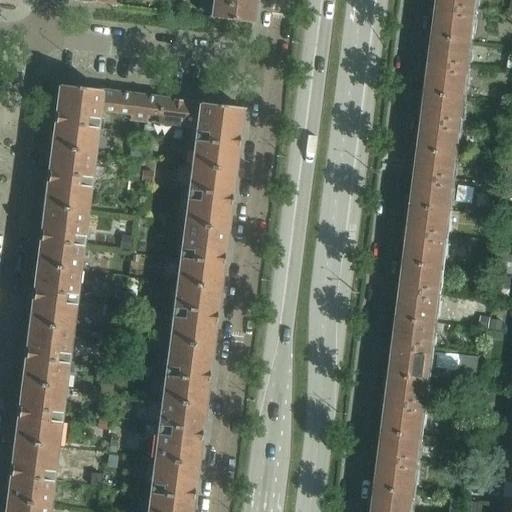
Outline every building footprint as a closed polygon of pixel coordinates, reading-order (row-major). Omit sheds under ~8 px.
[(253,24),(256,0),(200,0),(200,11),(212,13),(212,18),(253,24)] [(476,0),(441,0),(437,34),(472,39),(476,0)] [(472,39),(437,34),(430,89),(465,94),(472,39)] [(102,91),(60,86),(52,149),(94,154),(99,112),(102,91)] [(465,94),(430,89),(423,145),(458,149),(465,94)] [(197,130),(201,104),(102,91),(99,112),(131,116),(130,122),(197,130)] [(238,143),(242,114),(243,109),(201,104),(197,130),(196,138),(238,143)] [(235,172),(238,143),(196,138),(192,167),(235,172)] [(458,149),(423,145),(416,201),(451,206),(458,149)] [(94,154),(52,149),(44,207),(87,213),(94,154)] [(505,178),(507,163),(490,161),(488,177),(505,178)] [(235,172),(192,167),(185,226),(227,231),(235,172)] [(451,206),(416,201),(409,257),(444,261),(451,206)] [(87,213),(44,207),(37,267),(79,272),(87,213)] [(227,231),(185,226),(177,285),(219,290),(227,231)] [(122,234),(120,248),(130,249),(132,235),(122,234)] [(444,261),(409,257),(402,312),(437,317),(444,261)] [(79,272),(37,267),(29,325),(72,330),(79,272)] [(219,290),(177,285),(170,343),(212,349),(219,290)] [(437,317),(402,312),(395,367),(430,371),(437,317)] [(108,324),(106,335),(118,336),(119,326),(108,324)] [(72,330),(29,325),(22,384),(64,389),(72,330)] [(123,326),(121,337),(132,339),(134,328),(123,326)] [(212,349),(170,343),(162,402),(205,407),(212,349)] [(467,358),(464,380),(476,381),(478,359),(467,358)] [(430,371),(395,367),(388,422),(423,426),(430,371)] [(64,389),(22,384),(14,443),(56,448),(64,389)] [(102,385),(101,394),(112,395),(114,386),(102,385)] [(205,407),(162,402),(155,461),(197,466),(205,407)] [(423,426),(388,422),(381,478),(415,483),(423,426)] [(56,448),(14,443),(7,502),(49,507),(56,448)] [(191,511),(197,466),(155,461),(148,511),(191,511)] [(411,511),(415,483),(381,478),(376,511),(411,511)] [(48,511),(49,507),(7,502),(5,511),(48,511)]
